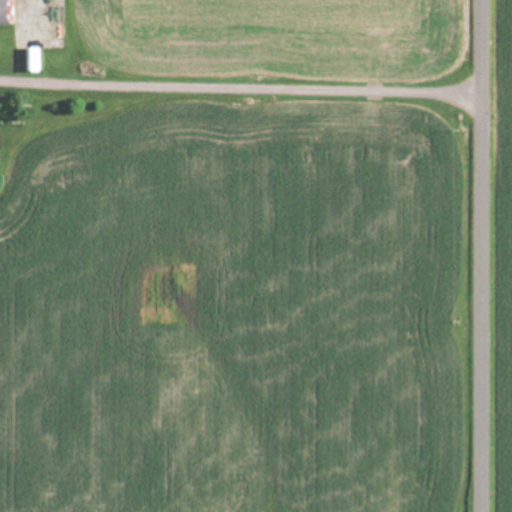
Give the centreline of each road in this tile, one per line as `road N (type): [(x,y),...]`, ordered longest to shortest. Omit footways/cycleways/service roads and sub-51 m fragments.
road 1 (residential): [(454,331),(452,0)]
road 2 (residential): [(454,511),(454,331)]
